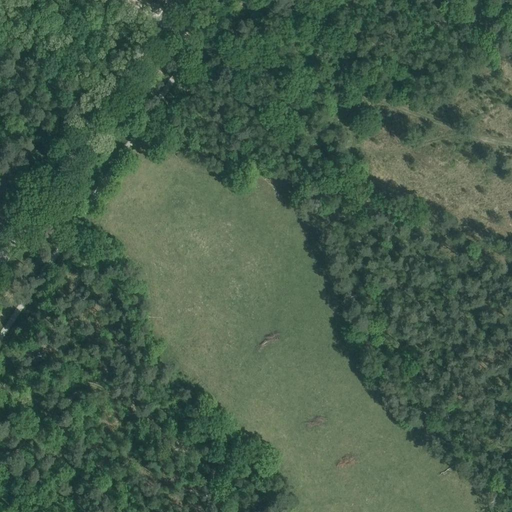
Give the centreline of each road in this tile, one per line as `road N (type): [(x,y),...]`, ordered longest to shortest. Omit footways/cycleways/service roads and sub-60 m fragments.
road 1 (track): [(511,143),(204,41)]
road 2 (secondary): [(0,259),(180,0)]
